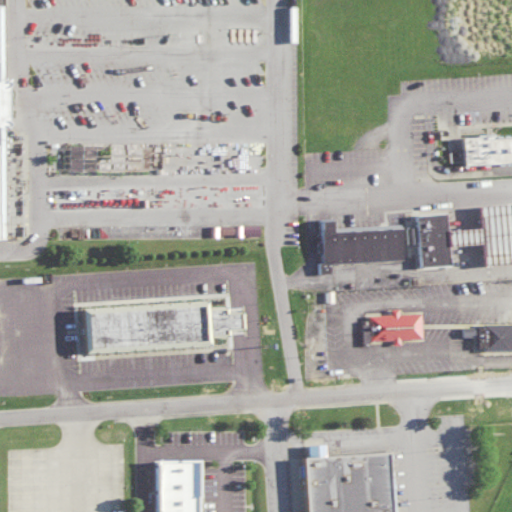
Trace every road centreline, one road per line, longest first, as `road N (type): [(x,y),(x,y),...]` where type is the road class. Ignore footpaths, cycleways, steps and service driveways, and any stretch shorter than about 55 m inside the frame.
road 1 (residential): [(281,396),(273,0)]
road 2 (residential): [(153,404),(420,386)]
